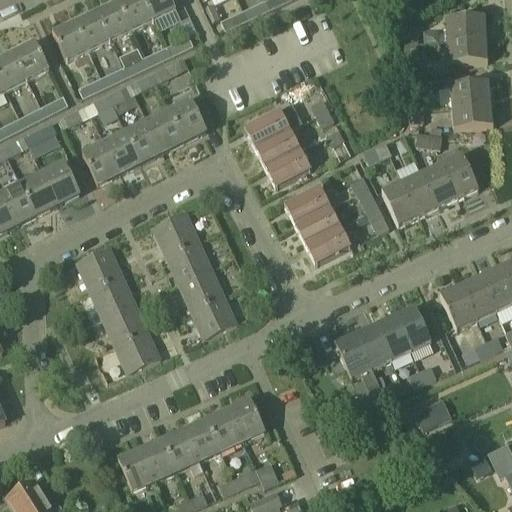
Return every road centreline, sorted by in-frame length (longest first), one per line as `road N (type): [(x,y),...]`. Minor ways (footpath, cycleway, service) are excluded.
road 1 (residential): [(46,440),(35,413),(31,261),(224,167),(303,325)]
road 2 (residential): [(46,440),(303,325)]
road 3 (residential): [(303,325),(511,230)]
